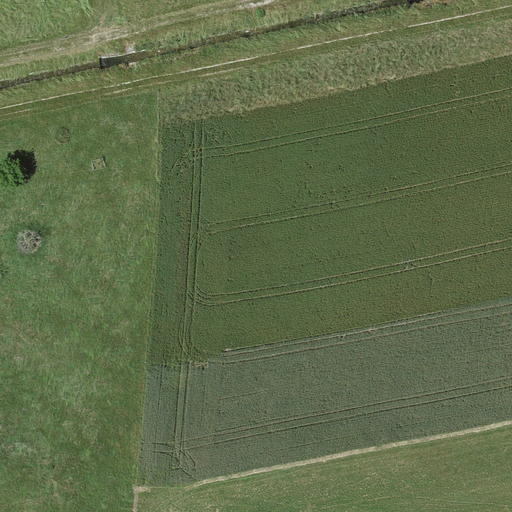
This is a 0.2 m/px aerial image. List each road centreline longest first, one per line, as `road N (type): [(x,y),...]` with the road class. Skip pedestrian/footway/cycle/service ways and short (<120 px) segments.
road 1 (track): [(0,115),(511,5)]
road 2 (track): [(271,0),(0,56)]
